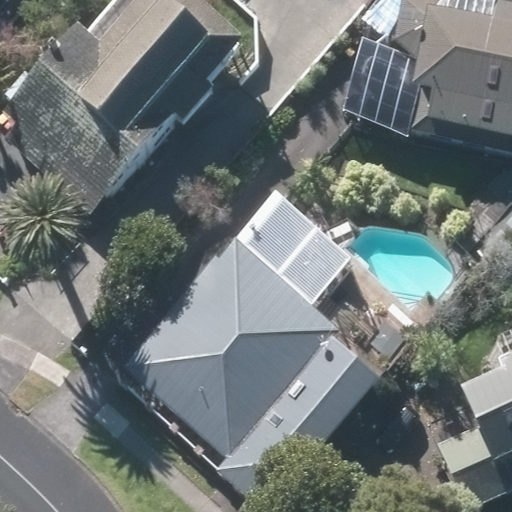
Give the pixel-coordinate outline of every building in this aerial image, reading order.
[(0,0),(0,22),(20,0),(0,0)] [(30,118),(10,141),(101,219),(168,142),(155,130),(207,70),(217,78),(249,40),(202,0),(154,0),(154,1),(153,0),(126,0),(95,37),(84,28),(16,106),(30,118)] [(441,0),(418,126),(511,143),(511,11),(506,10),(502,32),(467,25),(471,0),(441,0)] [(381,386),(243,250),(124,371),(262,508),(381,386)] [(511,360),(504,364),(510,378),(467,398),(472,408),(431,427),(470,511),(474,511),(511,494),(511,360)]
